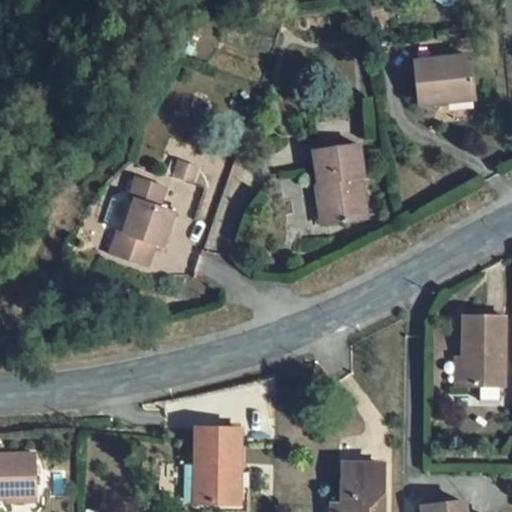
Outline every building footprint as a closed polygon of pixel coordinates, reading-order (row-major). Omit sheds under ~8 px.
[(379,5),(370,8),(375,37),(385,34),(379,5)] [(472,56),(414,62),(419,105),(440,103),(440,99),(476,95),(472,56)] [(330,110),(320,112),(322,121),(331,120),(330,110)] [(359,145),(315,151),(320,186),(324,185),(329,226),(368,220),(362,180),(365,180),(359,145)] [(200,170),(177,162),(172,177),(195,185),(200,170)] [(166,187),(137,178),(129,200),(135,203),(125,233),(119,231),(111,256),(147,268),(155,246),(162,249),(175,213),(159,208),(166,187)] [(320,186),(318,186),(323,226),(329,226),(324,185),(320,186)] [(506,324),(465,324),(464,366),(464,394),(506,394),(506,324)] [(241,430),(198,430),(197,466),(203,466),(202,504),(241,505),(241,430)] [(0,498),(36,498),(36,456),(0,456),(0,498)] [(384,466),(344,465),(344,508),(343,511),(383,511),(384,491),(384,466)] [(466,511),(466,502),(423,508),(423,511),(466,511)]
